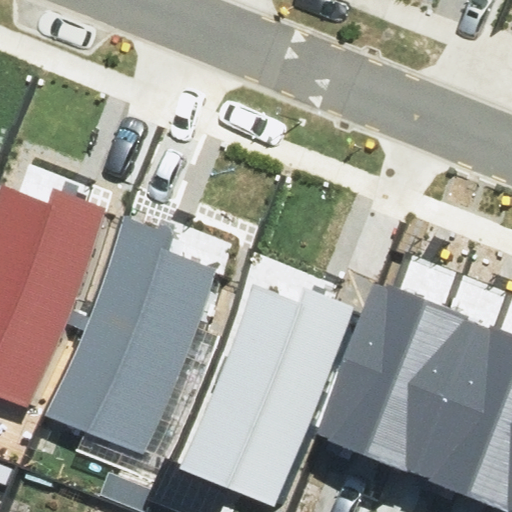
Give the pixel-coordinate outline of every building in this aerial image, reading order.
[(7,171),(0,190),(0,369),(26,379),(93,203),(7,171)] [(129,217),(62,393),(147,425),(214,249),(129,217)] [(402,268),(336,432),(390,454),(457,289),(402,268)] [(266,280),(199,456),(284,488),(351,313),(266,280)] [(457,289),(390,454),(445,475),(511,311),(457,289)] [(511,311),(445,475),(499,497),(511,465),(511,311)] [(511,465),(499,497),(511,502),(511,465)]
